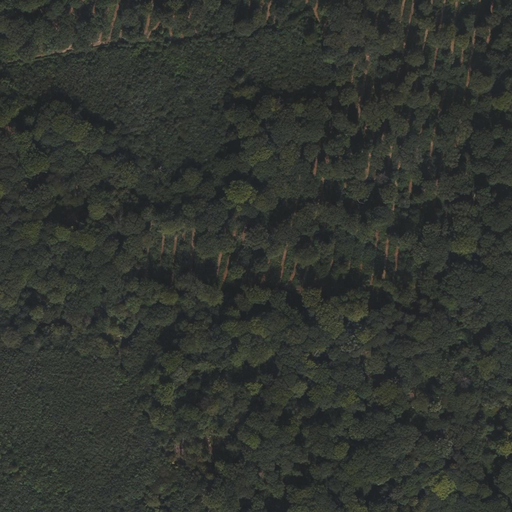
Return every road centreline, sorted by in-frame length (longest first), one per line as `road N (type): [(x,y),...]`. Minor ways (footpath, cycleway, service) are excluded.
road 1 (track): [(464,286),(0,288)]
road 2 (track): [(464,286),(497,64)]
